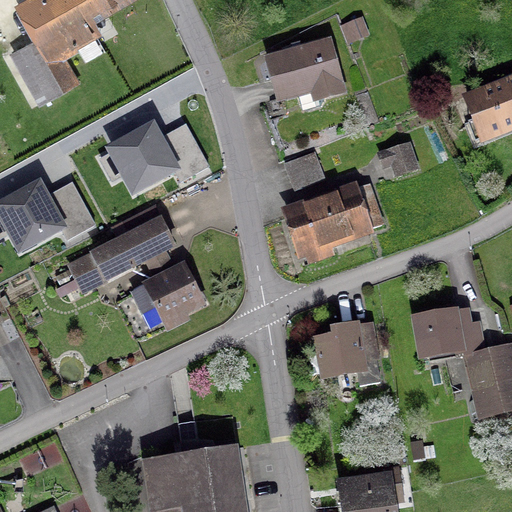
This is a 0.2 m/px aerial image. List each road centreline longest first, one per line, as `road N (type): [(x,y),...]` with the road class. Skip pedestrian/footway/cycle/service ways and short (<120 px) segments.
road 1 (residential): [(267,315),(229,129),(178,0)]
road 2 (residential): [(0,450),(267,315)]
road 3 (residential): [(267,315),(454,243),(511,212)]
road 4 (residential): [(297,511),(267,315)]
